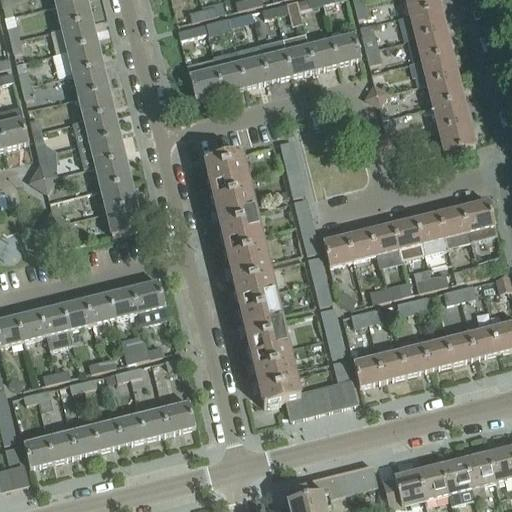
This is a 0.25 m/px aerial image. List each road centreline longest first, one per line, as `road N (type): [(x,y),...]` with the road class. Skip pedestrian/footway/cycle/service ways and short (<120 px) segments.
road 1 (residential): [(159,140),(355,92),(384,203)]
road 2 (residential): [(239,471),(511,403)]
road 3 (residential): [(187,259),(239,471)]
road 4 (residential): [(187,259),(0,304)]
road 5 (residential): [(73,511),(239,471)]
road 6 (residential): [(125,0),(159,140)]
road 7 (residential): [(511,172),(384,203)]
road 8 (residential): [(159,140),(187,259)]
road 9 (residential): [(511,118),(482,0)]
